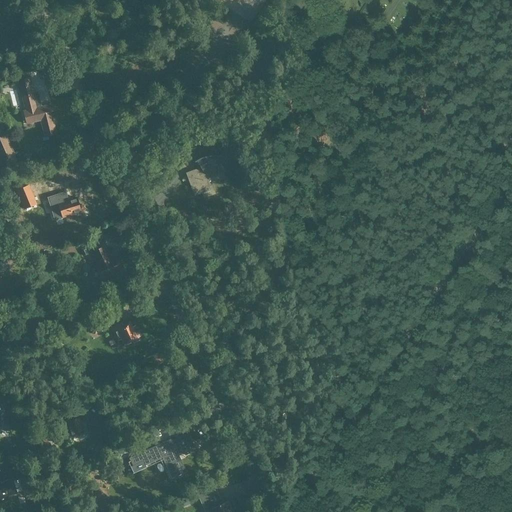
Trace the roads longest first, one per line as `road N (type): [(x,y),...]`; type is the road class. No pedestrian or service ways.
road 1 (unclassified): [(270,511),(40,0)]
road 2 (track): [(287,511),(511,173)]
